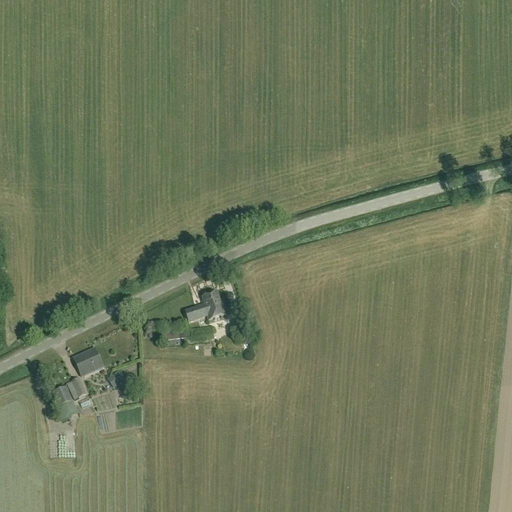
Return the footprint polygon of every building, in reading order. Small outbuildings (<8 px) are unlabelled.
[(205,308),(186,314),(189,325),(208,319),(209,322),(226,316),(223,307),(222,308),(218,295),(202,300),(205,308)] [(205,330),(163,335),(164,348),(207,343),(205,330)] [(95,352),(74,361),(82,379),(103,370),(95,352)] [(125,380),(118,372),(106,380),(113,389),(125,380)] [(86,396),(79,379),(66,385),(74,402),(86,396)] [(73,402),(65,387),(52,394),(59,409),(73,402)] [(81,409),(91,404),(87,396),(77,401),(81,409)] [(57,409),(62,422),(72,418),(67,406),(57,409)]
